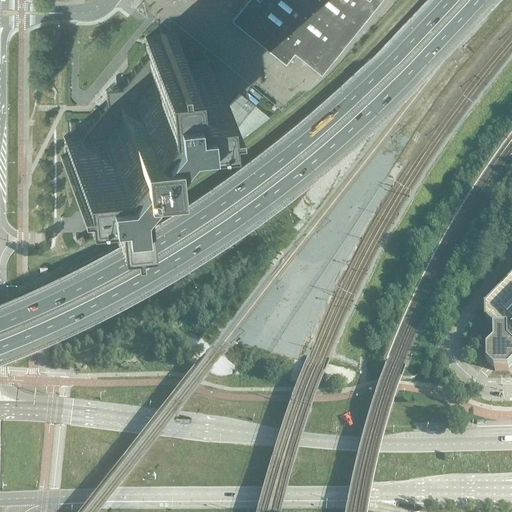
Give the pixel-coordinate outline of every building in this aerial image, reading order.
[(245,0),(231,17),(285,61),(294,50),(312,64),(321,71),(378,0),(245,0)] [(131,179),(190,105),(205,103),(202,73),(187,74),(172,62),(170,47),(139,50),(141,65),(141,66),(115,98),(113,98),(113,99),(111,99),(109,100),(107,102),(106,101),(104,101),(103,101),(103,102),(102,102),(101,103),(101,104),(100,104),(100,105),(100,106),(100,107),(100,108),(101,110),(101,112),(101,114),(100,115),(100,116),(95,122),(74,148),(74,149),(59,150),(62,181),(78,179),(92,191),(93,191),(94,206),(125,203),(123,188),(131,179)] [(201,178),(264,129),(232,104),(184,164),(201,178)] [(180,177),(187,168),(184,165),(177,174),(180,177)] [(81,254),(78,248),(72,252),(76,258),(81,254)] [(511,280),(486,307),(485,307),(485,321),(487,321),(494,328),(494,342),(487,349),(486,349),(486,363),(487,363),(495,370),(495,371),(509,371),(509,370),(511,366),(511,280)]
